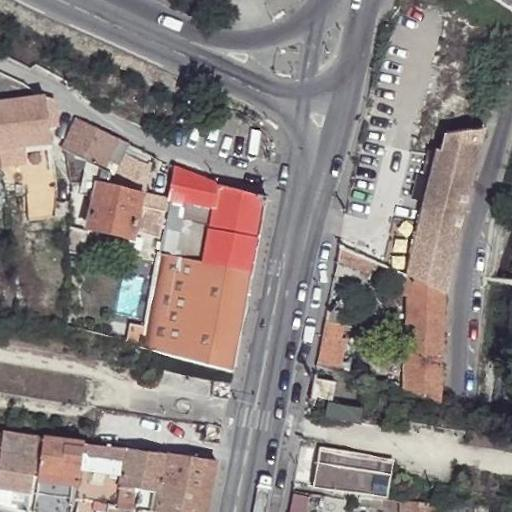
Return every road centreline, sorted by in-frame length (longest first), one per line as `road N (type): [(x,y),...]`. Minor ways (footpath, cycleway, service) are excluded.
road 1 (residential): [(455,511),(476,278),(511,126)]
road 2 (residential): [(0,63),(307,204)]
road 3 (secondary): [(307,204),(251,511)]
road 4 (secondary): [(344,73),(327,167),(307,204)]
